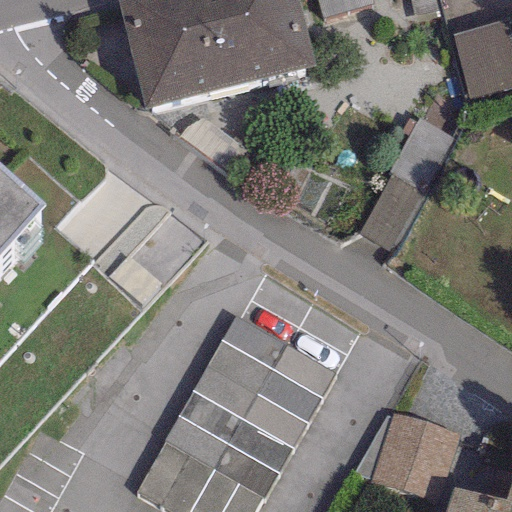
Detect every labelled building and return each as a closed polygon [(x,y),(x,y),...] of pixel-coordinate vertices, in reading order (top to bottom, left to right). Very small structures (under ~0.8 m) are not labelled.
[(296,0),(115,0),(143,109),(313,66),(296,0)] [(369,0),(314,0),(321,21),(372,6),(369,0)] [(511,36),(507,19),(450,35),(468,100),(511,87),(511,36)] [(457,143),(415,120),(385,173),(389,175),(356,234),(394,255),(457,143)] [(0,247),(40,203),(0,167),(0,247)] [(255,511),(333,378),(233,321),(133,493),(166,511),(255,511)] [(457,436),(389,414),(367,482),(435,503),(457,436)] [(511,511),(511,482),(505,505),(453,488),(445,511),(511,511)]
